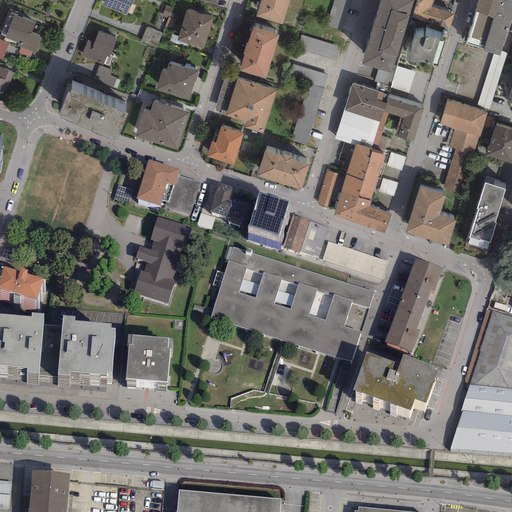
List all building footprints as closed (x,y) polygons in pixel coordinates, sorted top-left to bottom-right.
[(126,16),(132,0),(103,0),(101,6),(126,16)] [(260,0),(255,16),(281,25),(289,0),(260,0)] [(350,0),(333,0),(325,26),(341,31),(350,0)] [(380,0),(361,64),(377,69),(391,73),(393,65),(413,0),(380,0)] [(417,0),(412,17),(449,29),(454,14),(431,7),(433,0),(417,0)] [(505,0),(478,0),(465,44),(483,49),(483,51),(493,54),(500,56),(501,52),(511,16),(511,3),(505,2),(505,0)] [(165,5),(161,17),(168,19),(168,17),(172,7),(165,5)] [(186,10),(177,41),(203,49),(212,18),(186,10)] [(18,43),(17,46),(20,47),(32,52),(35,53),(41,38),(30,34),(34,23),(17,16),(18,14),(9,11),(0,33),(0,34),(5,36),(4,37),(18,43)] [(175,20),(168,17),(168,19),(165,27),(172,29),(175,20)] [(162,34),(146,27),(140,41),(156,48),(162,34)] [(244,54),(239,71),(265,79),(279,35),(252,27),(247,44),(246,44),(243,54),(244,54)] [(109,55),(116,38),(98,31),(93,43),(87,41),(81,56),(103,65),(104,64),(108,65),(112,56),(109,55)] [(336,46),(301,35),(297,48),(332,59),(336,46)] [(446,46),(448,38),(443,35),(442,38),(440,37),(440,39),(425,36),(424,38),(415,39),(411,52),(408,51),(405,60),(418,64),(419,61),(433,65),(432,67),(438,69),(441,60),(440,59),(444,45),(446,46)] [(30,58),(32,52),(20,47),(18,53),(30,58)] [(488,113),(507,54),(501,52),(500,56),(493,54),(475,109),(487,113),(488,113)] [(4,65),(0,63),(0,93),(6,96),(14,73),(3,69),(4,65)] [(162,70),(156,90),(188,100),(194,81),(195,81),(198,71),(183,67),(183,68),(168,63),(166,71),(162,70)] [(328,75),(290,63),(286,76),(309,83),(291,140),(306,145),(328,75)] [(390,86),(396,66),(393,65),(391,73),(377,69),(374,82),(390,86)] [(110,70),(98,66),(93,80),(113,88),(117,78),(110,75),(110,70)] [(390,86),(390,88),(408,93),(415,72),(396,66),(390,86)] [(215,108),(227,112),(237,78),(225,75),(215,108)] [(245,122),(243,128),(263,134),(276,90),(237,78),(227,112),(225,116),(245,122)] [(352,84),(334,139),(355,145),(355,144),(371,149),(372,144),(383,112),(384,112),(388,102),(386,102),(387,97),(388,95),(352,84)] [(61,116),(60,118),(113,140),(114,138),(117,139),(128,113),(71,89),(69,93),(67,92),(58,114),(61,116)] [(394,135),(413,141),(423,109),(387,97),(386,102),(388,102),(384,112),(388,113),(400,117),(394,135)] [(446,100),(439,125),(453,129),(448,147),(455,149),(473,154),(478,137),(479,137),(487,113),(475,109),(446,100)] [(143,111),(135,137),(178,150),(189,112),(153,101),(149,112),(143,111)] [(383,112),(372,144),(378,145),(388,113),(384,112),(383,112)] [(511,130),(495,125),(485,155),(511,163),(511,161),(511,130)] [(211,142),(206,157),(233,165),(243,134),(220,127),(215,143),(211,142)] [(371,149),(355,144),(355,145),(333,216),(384,233),(391,214),(369,206),(371,201),(369,201),(385,153),(371,149)] [(455,149),(443,188),(460,193),(473,154),(455,149)] [(281,157),(264,151),(256,176),(300,190),(309,165),(292,159),(293,158),(282,154),(281,157)] [(405,157),(391,153),(386,167),(401,171),(405,157)] [(189,215),(199,182),(177,176),(179,169),(148,160),(136,199),(159,206),(160,204),(165,205),(164,208),(189,215)] [(337,174),(326,171),(317,202),(319,205),(327,208),(337,174)] [(392,197),(397,182),(382,178),(378,192),(392,197)] [(234,188),(218,183),(209,212),(229,217),(227,222),(241,226),(247,203),(231,198),(234,188)] [(490,243),(496,223),(494,223),(505,190),(484,183),(476,209),(478,210),(469,239),(479,242),(480,240),(490,243)] [(132,190),(118,186),(114,199),(128,204),(132,190)] [(419,187),(405,232),(448,245),(456,220),(439,215),(445,195),(419,187)] [(291,201),(259,191),(247,227),(279,237),(291,201)] [(202,214),(198,226),(211,231),(215,218),(202,214)] [(294,215),(292,214),(281,247),(299,253),(299,252),(318,258),(328,227),(293,216),(294,215)] [(192,228),(157,217),(150,239),(153,240),(150,250),(139,246),(135,258),(146,262),(143,271),(140,270),(133,293),(168,304),(175,281),(172,280),(181,250),(185,251),(192,228)] [(387,261),(328,242),(322,260),(381,279),(387,261)] [(374,291),(233,248),(229,261),(246,267),(246,269),(263,274),(263,272),(281,277),(280,280),(298,286),(298,283),(316,289),(316,292),(332,297),(333,294),(352,300),(351,303),(368,309),(374,291)] [(415,258),(400,299),(424,308),(431,289),(435,290),(443,269),(415,258)] [(229,261),(209,318),(352,362),(368,309),(351,303),(352,300),(333,294),(332,297),(316,292),(316,289),(298,283),(298,286),(280,280),(281,277),(263,272),(263,274),(246,269),(246,267),(229,261)] [(19,271),(3,267),(0,277),(0,288),(37,300),(43,279),(26,273),(27,270),(20,268),(19,271)] [(400,299),(384,342),(411,352),(420,330),(417,329),(424,308),(400,299)] [(511,318),(492,312),(469,384),(511,389),(511,318)] [(74,317),(63,316),(62,326),(42,324),(43,314),(31,313),(31,317),(0,313),(0,364),(27,367),(26,371),(38,372),(38,375),(57,377),(58,374),(70,375),(70,371),(106,375),(107,370),(111,370),(114,328),(110,327),(110,324),(74,321),(74,317)] [(172,338),(128,334),(127,345),(128,346),(125,378),(167,382),(170,349),(171,349),(172,338)] [(394,362),(366,352),(352,389),(410,410),(414,400),(425,404),(438,367),(403,354),(397,371),(391,369),(394,362)] [(511,389),(469,384),(460,411),(461,411),(449,449),(511,454),(511,389)] [(66,511),(70,474),(31,471),(27,511),(66,511)] [(11,483),(0,481),(0,508),(9,510),(11,483)] [(279,511),(281,499),(178,490),(176,511),(279,511)]
